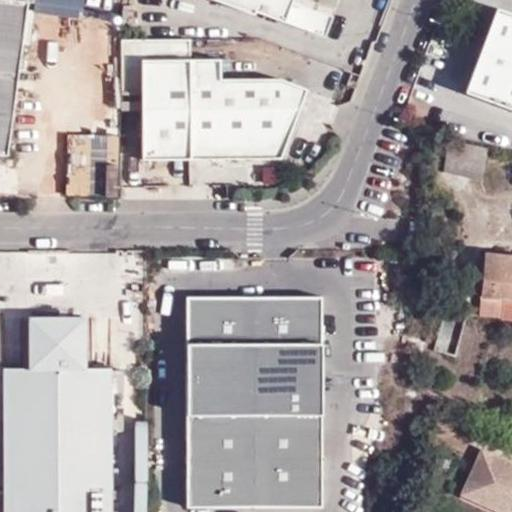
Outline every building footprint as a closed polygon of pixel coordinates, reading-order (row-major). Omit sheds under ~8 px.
[(31,0),(27,0),(0,0),(0,152),(10,154),(22,72),(31,0)] [(296,0),(222,0),(258,13),(260,10),(330,36),(337,16),(296,1),(296,0)] [(511,10),(501,7),(469,91),(511,106),(511,10)] [(194,37),(126,38),(127,90),(146,90),(147,158),(190,157),(286,156),(311,86),(284,76),(224,77),(224,57),(194,57),(194,37)] [(64,195),(117,194),(116,133),(63,133),(64,195)] [(457,138),(449,164),(488,175),(490,147),(457,138)] [(424,222),(410,221),(409,242),(422,242),(424,222)] [(511,296),(511,254),(491,253),(487,294),(511,296)] [(487,294),(486,317),(508,320),(509,296),(487,294)] [(325,300),(189,299),(187,504),(187,509),(323,510),(325,300)] [(85,318),(29,317),(29,369),(5,370),(6,490),(5,511),(109,511),(109,422),(109,369),(85,369),(85,318)] [(511,511),(511,459),(485,446),(459,498),(493,511),(511,511)] [(111,504),(111,511),(140,511),(140,474),(115,474),(115,504),(111,504)]
